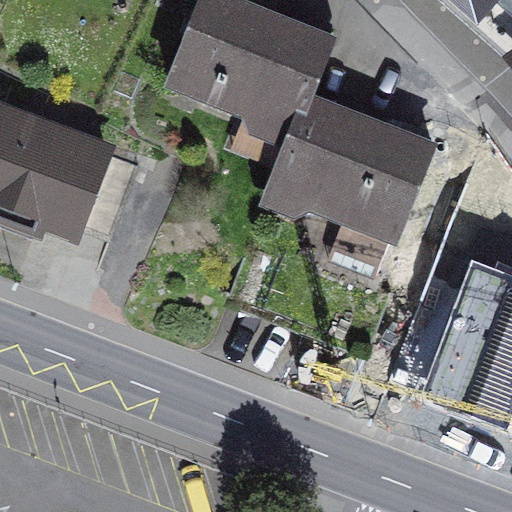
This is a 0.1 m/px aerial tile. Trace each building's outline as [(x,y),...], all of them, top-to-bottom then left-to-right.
[(332,42),(227,0),(205,0),(171,87),(294,137),(309,99),(332,42)] [(511,0),(459,0),(479,16),(491,0),(492,0),(511,17),(511,0)] [(380,282),(433,150),(309,99),(294,137),(271,193),(347,224),(331,262),(380,282)] [(140,167),(0,113),(0,207),(77,237),(80,228),(112,241),(140,167)] [(391,295),(252,242),(230,298),(369,351),(391,295)] [(511,255),(489,243),(475,282),(467,280),(458,306),(434,297),(414,354),(438,362),(425,399),(511,432),(511,255)]
